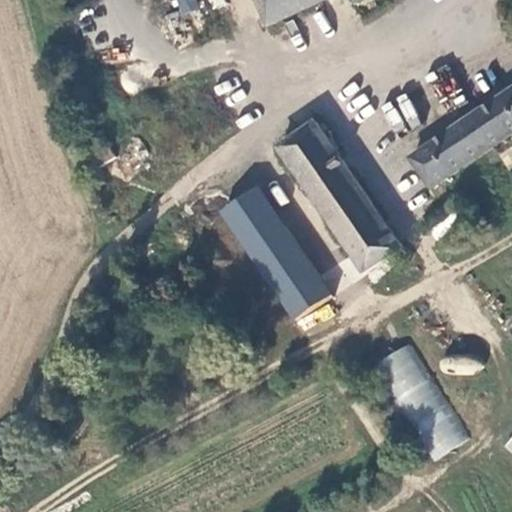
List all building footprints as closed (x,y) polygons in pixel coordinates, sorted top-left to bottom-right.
[(177,0),(181,12),(199,8),(196,0),(177,0)] [(224,0),(210,0),(214,10),(226,5),(224,0)] [(256,0),(270,32),(335,0),(256,0)] [(434,191),(511,138),(511,87),(411,157),(434,191)] [(405,93),(380,106),(396,134),(420,121),(405,93)] [(408,247),(319,118),(278,146),(367,275),(408,247)] [(509,171),(511,168),(511,145),(498,155),(509,171)] [(303,333),(265,263),(231,281),(269,351),(303,333)] [(471,438),(411,345),(376,367),(435,460),(471,438)] [(481,359),(442,355),(440,371),(479,375),(481,359)] [(129,511),(339,399),(326,375),(71,511),(129,511)] [(210,511),(359,432),(346,408),(152,511),(210,511)] [(511,455),(511,434),(501,445),(511,455)] [(291,511),(376,466),(364,443),(236,511),(291,511)] [(511,511),(511,509),(485,463),(449,483),(465,511),(511,511)] [(434,511),(428,501),(409,511),(434,511)]
